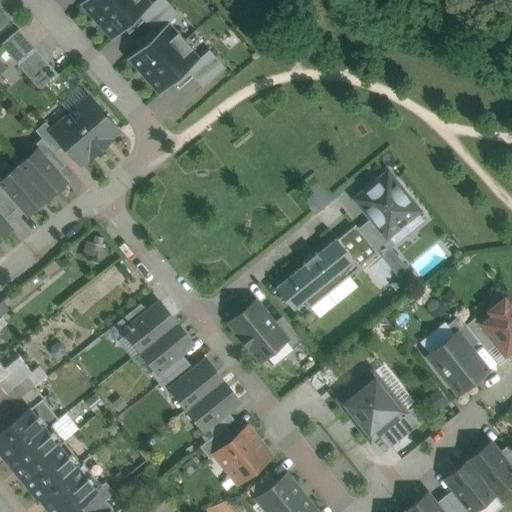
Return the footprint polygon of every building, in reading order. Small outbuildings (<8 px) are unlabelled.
[(83,0),(79,4),(111,40),(140,15),(153,3),(150,0),(83,0)] [(155,0),(153,3),(140,15),(155,33),(169,22),(178,14),(165,0),(155,0)] [(0,10),(0,27),(8,20),(0,10)] [(127,59),(159,94),(187,69),(200,58),(200,57),(169,22),(155,33),(127,59)] [(50,65),(35,48),(17,64),(32,81),(50,65)] [(200,58),(187,69),(203,88),(225,68),(209,50),(200,57),(200,58)] [(50,65),(32,81),(39,89),(57,73),(50,65)] [(89,97),(70,114),(100,148),(106,143),(104,142),(118,130),(89,97)] [(100,148),(70,114),(52,129),(51,130),(64,145),(80,163),(93,152),(95,153),(100,148)] [(64,145),(51,130),(52,129),(45,122),(35,130),(42,138),(55,152),(64,145)] [(55,152),(42,138),(31,147),(35,151),(37,150),(56,172),(66,164),(55,152)] [(56,172),(37,150),(35,151),(19,166),(46,197),(64,182),(56,172)] [(46,197),(19,166),(2,180),(0,182),(20,204),(28,213),(46,197)] [(387,173),(356,199),(371,217),(384,233),(385,232),(399,220),(402,223),(418,210),(387,173)] [(20,204),(0,182),(2,180),(0,177),(0,199),(11,212),(20,204)] [(11,212),(0,199),(0,217),(2,220),(11,212)] [(2,220),(0,217),(0,237),(10,229),(2,220)] [(384,233),(371,217),(358,228),(368,242),(377,252),(380,256),(395,244),(385,232),(384,233)] [(316,252),(303,263),(304,264),(275,288),(292,309),(321,285),(327,293),(360,267),(359,266),(351,256),(336,238),(317,254),(316,252)] [(102,246),(87,242),(84,253),(98,257),(102,246)] [(368,242),(351,256),(359,266),(377,252),(368,242)] [(503,300),(490,310),(491,312),(479,321),(479,322),(496,344),(505,355),(511,349),(511,297),(511,296),(504,301),(503,300)] [(272,323),(255,302),(230,322),(260,359),(266,354),(273,364),(292,349),(284,340),(285,339),(272,323)] [(141,303),(112,325),(122,337),(127,333),(125,331),(148,312),(141,303)] [(148,312),(125,331),(127,333),(141,350),(175,323),(160,303),(148,312)] [(302,340),(282,315),(272,323),(285,339),(284,340),(292,349),(302,340)] [(466,325),(458,315),(447,324),(455,334),(455,333),(468,349),(478,340),(466,325)] [(479,321),(476,317),(466,325),(478,340),(487,351),(496,344),(479,322),(479,321)] [(175,323),(141,350),(155,368),(157,370),(180,351),(191,342),(175,323)] [(455,334),(429,354),(459,392),(486,370),(468,349),(455,333),(455,334)] [(61,344),(56,343),(52,346),(51,353),(54,357),(59,358),(63,354),(64,348),(61,344)] [(180,351),(157,370),(155,368),(150,372),(159,383),(187,361),(180,351)] [(19,356),(4,368),(0,371),(0,385),(6,392),(27,376),(31,372),(19,356)] [(187,361),(159,383),(168,394),(173,390),(172,389),(195,370),(187,361)] [(195,370),(172,389),(173,390),(187,408),(222,380),(206,361),(195,370)] [(38,366),(31,372),(27,376),(35,386),(47,377),(38,366)] [(354,419),(385,394),(379,387),(382,384),(372,372),(338,399),(354,419)] [(27,376),(6,392),(6,394),(10,390),(17,398),(12,402),(13,403),(35,386),(27,376)] [(222,380),(187,408),(202,426),(203,427),(226,409),(237,400),(222,380)] [(35,386),(13,403),(21,414),(28,409),(42,398),(43,399),(44,398),(35,386)] [(385,394),(354,419),(370,440),(380,432),(405,412),(403,410),(393,397),(390,400),(385,394)] [(43,399),(42,398),(28,409),(44,430),(45,429),(45,430),(52,425),(59,419),(43,399)] [(405,412),(380,432),(391,446),(419,424),(406,407),(403,410),(405,412)] [(21,414),(10,423),(0,430),(0,450),(7,459),(45,430),(45,429),(44,430),(28,409),(21,414)] [(226,409),(203,427),(202,426),(197,430),(205,441),(225,425),(233,418),(226,409)] [(81,462),(52,425),(45,430),(57,445),(57,444),(75,467),(76,466),(81,462)] [(205,441),(200,446),(210,458),(215,454),(214,453),(235,436),(225,425),(205,441)] [(235,436),(214,453),(215,454),(238,482),(270,455),(247,427),(235,436)] [(38,496),(75,467),(57,444),(57,445),(45,430),(7,459),(23,480),(24,479),(38,496)] [(511,471),(497,453),(489,443),(468,461),(494,494),(511,479),(511,471)] [(511,450),(507,445),(497,453),(511,471),(511,450)] [(102,485),(83,461),(81,462),(76,466),(82,474),(83,474),(96,491),(102,486),(102,485)] [(494,494),(468,461),(446,478),(453,488),(472,511),(474,510),(494,494)] [(75,467),(38,496),(39,498),(40,497),(48,508),(49,508),(52,511),(69,511),(78,505),(96,491),(83,474),(82,474),(76,466),(75,467)] [(268,472),(250,487),(258,497),(276,482),(268,472)] [(276,482),(258,497),(269,511),(279,511),(296,499),(297,500),(301,501),(304,498),(286,475),(276,482)] [(96,491),(78,505),(83,511),(90,511),(105,499),(105,500),(114,492),(106,482),(102,485),(102,486),(96,491)] [(472,511),(453,488),(444,496),(456,511),(475,511),(474,510),(472,511)] [(426,494),(404,511),(440,511),(434,504),(426,494)] [(456,511),(444,496),(434,504),(440,511),(456,511)] [(235,511),(230,498),(209,507),(210,511),(235,511)] [(296,499),(279,511),(315,511),(304,498),(301,501),(297,500),(296,499)] [(105,499),(90,511),(108,511),(110,511),(113,509),(105,500),(105,499)]
